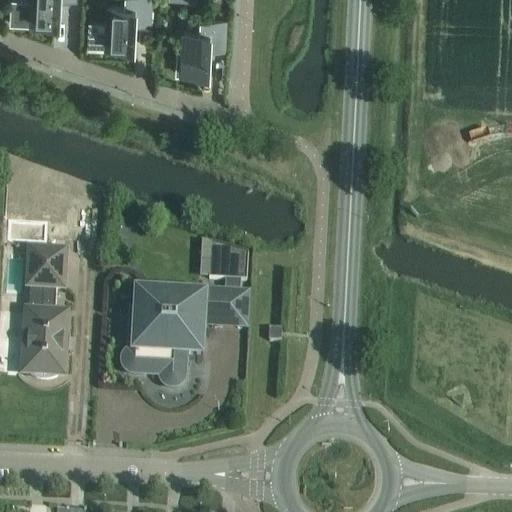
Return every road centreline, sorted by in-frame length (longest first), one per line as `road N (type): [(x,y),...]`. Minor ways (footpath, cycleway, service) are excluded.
road 1 (tertiary): [(342,346),(360,0)]
road 2 (residential): [(0,40),(223,117)]
road 3 (residential): [(0,463),(213,474)]
